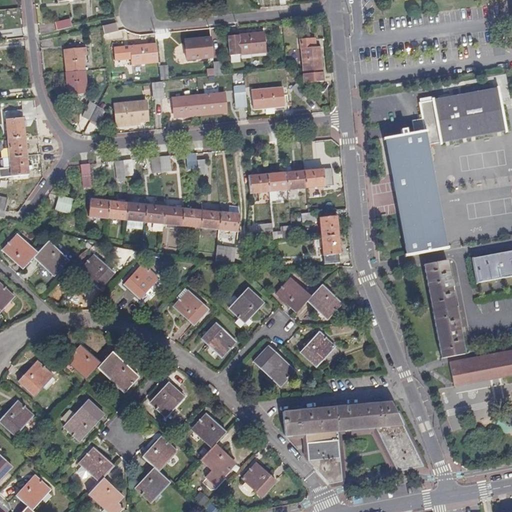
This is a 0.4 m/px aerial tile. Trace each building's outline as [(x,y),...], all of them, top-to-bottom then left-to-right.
[(56,30),(70,27),(68,19),(54,22),(56,30)] [(115,32),(113,23),(101,26),(101,34),(115,32)] [(227,55),(264,52),(262,33),(225,37),(227,55)] [(211,57),(209,38),(183,41),(185,59),(211,57)] [(309,49),(309,41),(298,42),(302,83),(321,82),(318,49),(313,49),(309,49)] [(156,63),(154,43),(128,45),(130,65),(156,63)] [(83,47),(64,48),(66,72),(85,70),(84,54),(88,54),(88,47),(83,47)] [(219,63),(212,63),(213,77),(221,76),(219,63)] [(160,80),(168,79),(167,66),(158,67),(160,80)] [(87,84),(85,70),(66,72),(68,95),(88,94),(87,92),(92,91),(91,83),(87,84)] [(153,99),(164,98),(162,83),(152,84),(153,99)] [(299,99),(306,94),(297,84),(291,90),(299,99)] [(245,107),(243,87),(232,88),(234,108),(245,107)] [(253,110),(282,108),(280,89),(251,92),(253,110)] [(386,140),(406,252),(446,245),(428,146),(506,131),(498,89),(418,104),(421,121),(411,123),(413,135),(386,140)] [(224,95),(198,97),(199,116),(225,113),(224,95)] [(199,116),(198,97),(171,99),(172,118),(199,116)] [(87,119),(95,105),(88,102),(81,116),(87,119)] [(116,123),(146,120),(144,102),(114,104),(116,123)] [(104,111),(96,107),(89,120),(97,124),(104,111)] [(6,137),(23,135),(21,110),(4,111),(6,137)] [(25,154),(23,135),(6,137),(8,156),(25,154)] [(195,160),(194,153),(185,154),(186,170),(196,169),(195,160)] [(0,176),(27,173),(25,154),(8,156),(8,166),(0,166),(0,176)] [(159,172),(157,156),(150,157),(147,158),(148,173),(159,172)] [(165,156),(157,156),(159,172),(169,171),(167,156),(165,156)] [(129,159),(120,160),(122,175),(130,175),(129,159)] [(204,159),(195,160),(196,169),(197,175),(206,174),(204,159)] [(115,181),(122,180),(122,175),(120,160),(113,161),(115,181)] [(78,165),(77,165),(80,187),(89,186),(87,164),(78,165)] [(310,170),(312,189),(332,187),(330,168),(310,170)] [(286,191),(312,189),(310,170),(284,172),(286,191)] [(267,193),(286,191),(284,172),(265,174),(267,193)] [(248,194),(267,193),(265,174),(246,176),(248,194)] [(55,200),(68,203),(69,203),(71,197),(56,194),(55,200)] [(84,215),(103,217),(105,200),(86,198),(84,215)] [(65,212),(68,203),(55,200),(54,199),(51,208),(65,212)] [(105,200),(103,217),(122,219),(124,202),(105,200)] [(122,219),(141,221),(143,204),(124,202),(122,219)] [(141,221),(160,224),(162,207),(143,204),(141,221)] [(217,230),(236,232),(238,215),(237,207),(229,206),(228,214),(219,213),(217,230)] [(160,224),(179,226),(181,209),(162,207),(160,224)] [(179,226),(198,228),(200,211),(181,209),(179,226)] [(198,228),(217,230),(219,213),(200,211),(198,228)] [(300,224),(313,222),(312,213),(299,214),(300,224)] [(318,238),(337,236),(335,217),(316,219),(318,238)] [(256,232),(271,231),(270,223),(255,224),(256,232)] [(24,265),(35,253),(38,250),(18,231),(4,246),(24,265)] [(274,242),(291,240),(290,232),(273,233),(274,242)] [(321,261),(340,261),(337,236),(318,238),(321,261)] [(38,250),(35,253),(55,272),(69,257),(49,238),(38,250)] [(228,257),(228,255),(230,245),(215,243),(214,255),(228,257)] [(446,245),(406,252),(407,257),(447,249),(446,245)] [(102,285),(116,270),(96,251),(81,266),(102,285)] [(476,283),(511,276),(511,252),(471,260),(476,283)] [(142,294),(161,274),(146,260),(127,280),(142,294)] [(440,356),(463,352),(447,261),(423,266),(440,356)] [(299,309),(310,298),(313,294),(293,276),(279,290),(299,309)] [(0,307),(14,292),(0,278),(0,307)] [(313,294),(310,298),(330,316),(344,301),(324,282),(313,294)] [(248,320),(266,299),(251,285),(232,305),(248,320)] [(197,321),(211,306),(190,287),(189,288),(187,286),(179,294),(181,296),(176,302),(197,321)] [(224,355),(238,339),(218,320),(204,336),(224,355)] [(318,363),(337,343),(322,329),(303,350),(318,363)] [(283,383),(297,367),(271,343),(256,358),(283,383)] [(85,378),(96,366),(99,362),(80,344),(65,359),(85,378)] [(511,349),(448,362),(453,385),(511,374),(511,349)] [(99,362),(96,366),(123,391),(138,375),(111,350),(99,362)] [(33,394),(51,374),(36,359),(17,379),(33,394)] [(165,417),(184,397),(168,382),(149,402),(165,417)] [(78,439),(102,413),(88,398),(62,425),(78,439)] [(0,422),(12,434),(31,414),(16,399),(0,416),(0,422)] [(285,437),(304,435),(336,433),(376,429),(398,472),(423,467),(390,404),(283,413),(285,437)] [(192,429),(212,448),(215,445),(226,432),(206,414),(192,429)] [(336,433),(304,435),(305,444),(336,442),(336,433)] [(154,468),(158,471),(176,451),(162,437),(142,457),(154,468)] [(336,442),(305,444),(307,462),(312,462),(312,468),(317,468),(317,474),(328,485),(340,483),(336,442)] [(215,445),(212,448),(201,459),(213,470),(206,477),(214,485),(235,463),(215,445)] [(98,480),(102,477),(112,465),(92,446),(78,462),(81,465),(78,468),(78,473),(81,477),(85,476),(89,472),(98,480)] [(0,474),(9,464),(0,455),(0,474)] [(254,463),(239,480),(260,499),(275,483),(254,463)] [(170,483),(158,471),(154,468),(136,488),(151,503),(170,483)] [(25,505),(28,508),(47,487),(32,473),(13,494),(25,505)] [(122,496),(102,477),(98,480),(87,492),(108,511),(117,511),(123,506),(117,501),(122,496)] [(204,495),(196,488),(188,496),(196,504),(204,495)] [(209,503),(201,511),(200,511),(216,511),(215,511),(216,510),(209,503)]
